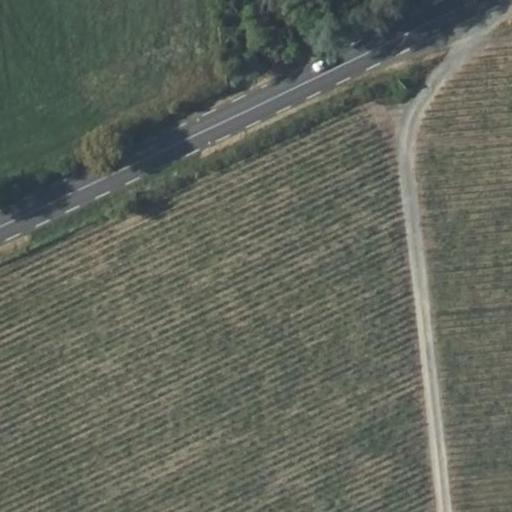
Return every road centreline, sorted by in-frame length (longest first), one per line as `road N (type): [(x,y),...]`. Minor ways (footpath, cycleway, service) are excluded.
road 1 (track): [(443,511),(404,168),(412,128),(471,5)]
road 2 (secondary): [(0,228),(471,5)]
